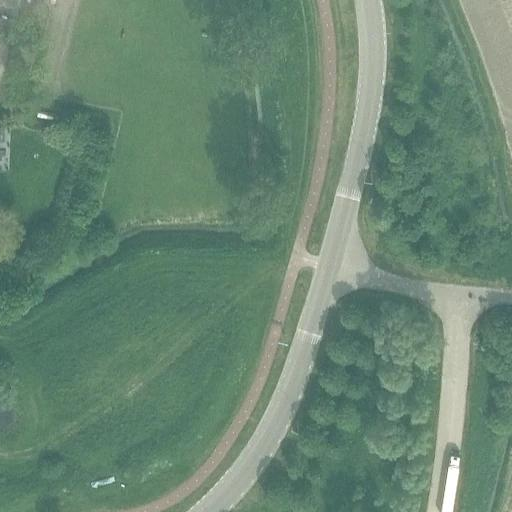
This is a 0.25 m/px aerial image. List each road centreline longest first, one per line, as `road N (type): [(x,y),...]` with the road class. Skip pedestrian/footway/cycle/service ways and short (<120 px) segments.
road 1 (secondary): [(209,511),(253,462),(277,419),(329,267)]
road 2 (secondary): [(329,267),(371,84),(367,0)]
road 3 (track): [(435,511),(459,296)]
road 4 (unclassified): [(511,299),(419,290),(329,267)]
